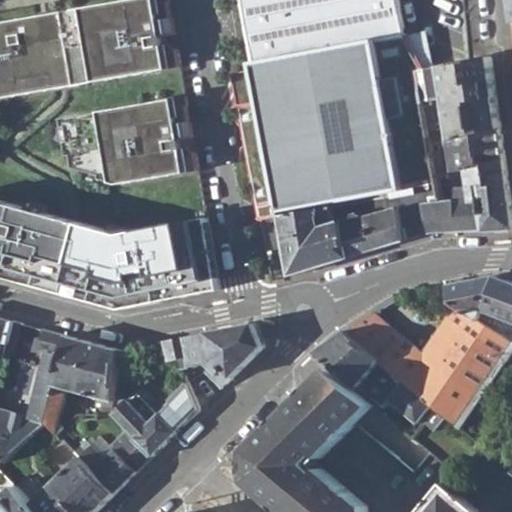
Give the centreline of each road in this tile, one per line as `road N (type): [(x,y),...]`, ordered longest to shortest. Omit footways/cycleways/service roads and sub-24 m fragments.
road 1 (residential): [(246,307),(196,0)]
road 2 (residential): [(0,295),(118,328),(246,307)]
road 3 (residential): [(306,311),(437,257),(511,258)]
road 4 (residential): [(184,457),(291,350),(306,311)]
